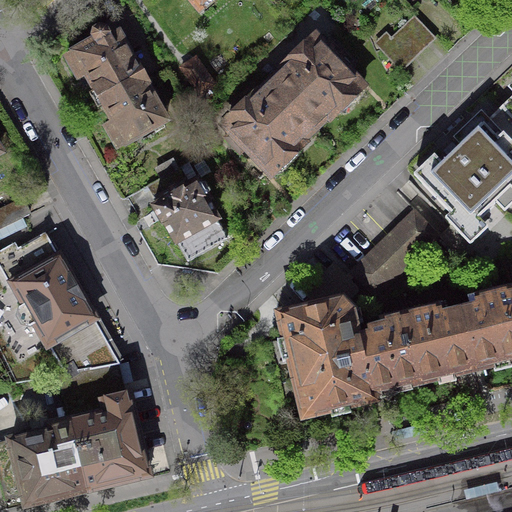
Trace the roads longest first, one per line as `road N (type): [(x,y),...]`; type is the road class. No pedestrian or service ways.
road 1 (residential): [(252,274),(511,27)]
road 2 (residential): [(175,344),(2,46)]
road 3 (primary): [(511,432),(266,492),(232,511)]
road 4 (residential): [(213,511),(175,344)]
